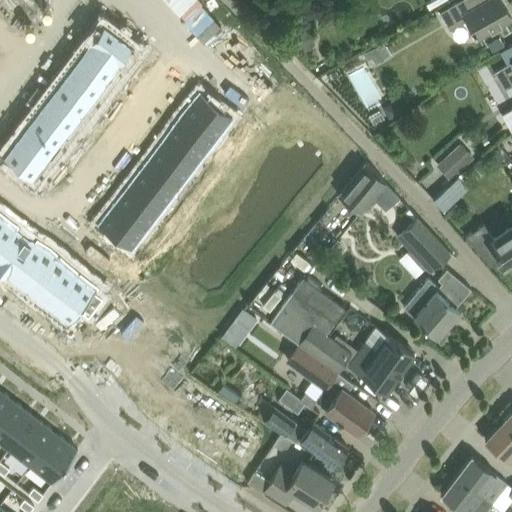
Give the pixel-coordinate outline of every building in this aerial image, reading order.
[(477,37),(494,27),(511,17),(501,0),(457,0),(439,11),(449,29),(466,19),(477,37)] [(97,22),(84,38),(112,60),(125,44),(97,22)] [(294,47),(314,43),(312,29),(292,33),(294,47)] [(499,36),(487,43),(493,52),(504,45),(499,36)] [(84,38),(72,54),(100,76),(112,60),(84,38)] [(390,53),(384,41),(363,53),(367,59),(371,57),(374,62),(390,53)] [(72,54),(59,70),(87,92),(100,76),(72,54)] [(511,59),(493,70),(504,88),(511,83),(511,59)] [(59,70),(46,85),(74,108),(87,92),(59,70)] [(153,76),(145,86),(152,91),(159,81),(153,76)] [(46,85),(34,101),(62,124),(74,108),(46,85)] [(145,86),(137,96),(144,101),(152,91),(145,86)] [(163,89),(155,99),(162,104),(170,94),(163,89)] [(193,93),(177,114),(210,141),(227,120),(193,93)] [(155,99),(148,109),(154,115),(162,104),(155,99)] [(34,101),(21,117),(49,139),(62,124),(34,101)] [(127,108),(120,118),(126,123),(134,113),(127,108)] [(177,114),(160,135),(193,162),(210,141),(177,114)] [(21,117),(8,133),(36,155),(49,139),(21,117)] [(120,118),(112,128),(118,133),(126,123),(120,118)] [(8,133),(0,143),(0,152),(24,171),(36,155),(8,133)] [(129,134),(121,144),(128,149),(135,139),(129,134)] [(160,135),(143,157),(176,184),(193,162),(160,135)] [(102,139),(94,149),(101,155),(109,145),(102,139)] [(474,156),(461,142),(437,163),(450,177),(474,156)] [(121,144),(113,154),(120,159),(128,149),(121,144)] [(94,149),(86,160),(93,165),(101,155),(94,149)] [(0,157),(0,174),(14,185),(17,181),(22,175),(0,157)] [(143,157),(125,179),(159,205),(176,184),(143,157)] [(358,167),(337,191),(338,192),(360,211),(387,179),(365,160),(358,167)] [(78,172),(70,182),(77,187),(85,177),(78,172)] [(99,173),(92,183),(98,188),(106,178),(99,173)] [(22,175),(17,181),(27,189),(32,182),(22,175)] [(125,179),(108,200),(142,227),(159,205),(125,179)] [(70,182),(62,192),(69,197),(77,187),(70,182)] [(92,183),(84,193),(90,198),(98,188),(92,183)] [(48,196),(42,203),(52,210),(57,204),(48,196)] [(108,200),(92,221),(125,248),(142,227),(108,200)] [(57,204),(52,210),(62,218),(67,211),(57,204)] [(414,215),(400,229),(435,264),(449,251),(414,215)] [(0,217),(0,239),(11,225),(0,217)] [(77,218),(72,225),(82,232),(87,226),(77,218)] [(511,223),(492,237),(482,223),(464,235),(489,261),(498,255),(504,265),(511,259),(511,223)] [(11,225),(0,239),(0,271),(5,275),(31,240),(11,225)] [(31,240),(5,275),(26,290),(52,254),(31,240)] [(116,246),(111,253),(121,260),(126,254),(116,246)] [(52,254),(26,290),(46,305),(72,269),(52,254)] [(428,276),(403,305),(413,314),(425,325),(426,324),(438,334),(451,318),(447,315),(455,305),(470,287),(455,274),(446,267),(438,277),(442,280),(438,285),(428,276)] [(72,269),(46,305),(67,320),(79,305),(83,308),(86,310),(98,293),(91,288),(93,285),(72,269)] [(344,357),(348,360),(347,362),(352,365),(386,390),(414,352),(398,341),(379,327),(374,323),(357,348),(336,333),(333,337),(326,331),(334,319),(344,306),(302,275),(292,289),(269,320),(299,342),(336,369),(344,357)] [(256,316),(243,306),(221,335),(234,345),(256,316)] [(353,382),(336,369),(299,342),(287,359),(324,386),(316,398),(305,391),(300,397),(300,398),(304,401),(311,406),(316,400),(339,417),(338,419),(340,421),(342,419),(357,430),(373,409),(356,397),(347,390),(353,382)] [(241,393),(224,381),(218,389),(235,401),(241,393)] [(0,387),(0,414),(13,397),(0,387)] [(300,398),(300,397),(286,387),(278,397),(297,410),(304,401),(300,398)] [(13,397),(0,414),(0,440),(8,447),(34,414),(13,397)] [(331,433),(318,423),(312,419),(305,428),(273,403),(263,418),(281,430),(281,431),(292,438),(297,442),(300,438),(333,463),(347,445),(331,433)] [(511,408),(502,419),(511,428),(511,408)] [(34,414),(8,447),(30,464),(55,430),(34,414)] [(511,428),(502,419),(485,437),(499,451),(511,463),(511,428)] [(55,430),(30,464),(51,480),(77,446),(55,430)] [(281,430),(273,442),(280,448),(288,445),(292,438),(281,431),(281,430)] [(492,501),(500,490),(507,481),(487,466),(471,453),(456,473),(492,501)] [(0,459),(0,469),(4,473),(9,467),(0,459)] [(270,481),(268,479),(254,469),(247,480),(264,491),(266,488),(285,501),(292,489),(316,504),(332,478),(307,462),(299,475),(281,464),(270,481)] [(483,511),(492,501),(456,473),(441,493),(466,511),(483,511)] [(33,485),(28,491),(38,499),(43,492),(33,485)] [(24,497),(19,503),(29,510),(34,504),(24,497)] [(11,511),(0,503),(0,511),(11,511)]
